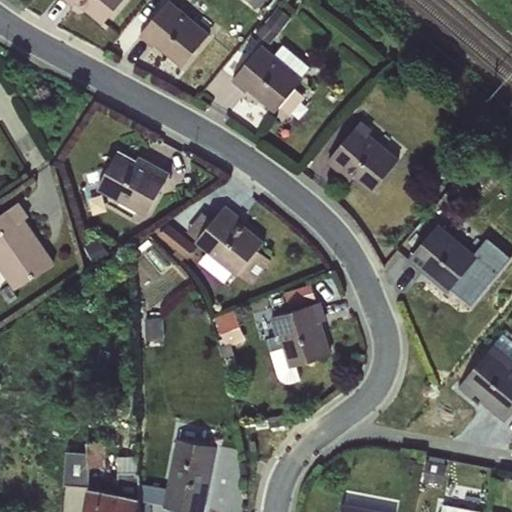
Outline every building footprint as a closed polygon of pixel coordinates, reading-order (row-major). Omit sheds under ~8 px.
[(63,0),(78,12),(83,9),(103,26),(123,0),(63,0)] [(169,0),(167,0),(138,37),(154,50),(157,46),(183,68),(210,33),(169,0)] [(275,113),(303,77),(312,66),(283,43),(275,54),(261,43),(231,81),(247,93),(248,91),(275,113)] [(361,121),(327,163),(350,182),(353,178),(372,194),(400,159),(370,133),(373,130),(361,121)] [(96,190),(146,217),(172,171),(142,155),(139,161),(118,150),(96,190)] [(55,263),(26,220),(30,217),(19,201),(0,214),(0,269),(14,291),(55,263)] [(187,231),(206,252),(199,262),(224,282),(233,273),(251,285),(270,261),(257,252),(265,242),(238,220),(241,217),(225,205),(213,219),(202,212),(187,231)] [(478,257),(438,223),(407,260),(448,294),(478,257)] [(266,340),(279,379),(287,383),(301,380),(297,365),(332,354),(322,322),(327,319),(321,301),(270,317),(275,336),(266,340)] [(221,316),(231,343),(251,336),(240,309),(221,316)] [(511,358),(494,344),(457,389),(479,407),(482,404),(505,423),(511,414),(511,358)] [(87,511),(140,511),(140,472),(117,472),(117,492),(91,486),(90,469),(107,467),(106,444),(104,442),(89,443),(88,438),(62,440),(64,485),(89,494),(87,511)] [(205,511),(218,446),(176,438),(163,508),(185,511),(205,511)]
